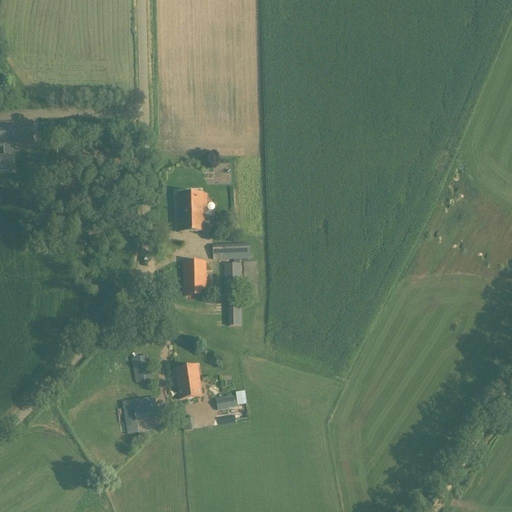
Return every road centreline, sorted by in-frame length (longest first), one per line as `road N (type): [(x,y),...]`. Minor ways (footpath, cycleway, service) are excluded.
road 1 (unclassified): [(0,434),(104,328),(137,278),(146,212),(140,0)]
road 2 (track): [(511,387),(431,511)]
